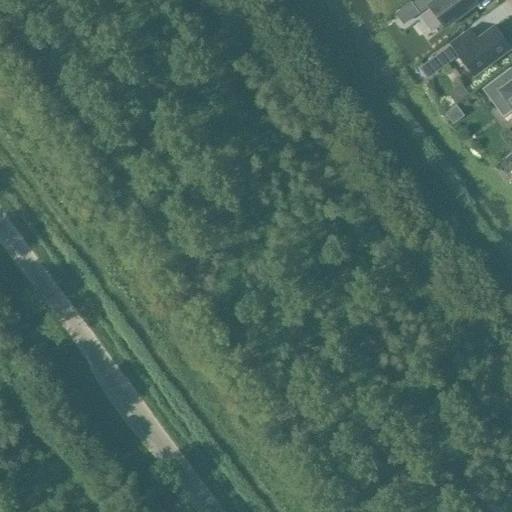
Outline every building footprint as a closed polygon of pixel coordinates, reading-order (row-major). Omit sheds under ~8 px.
[(460,15),(477,2),(475,0),(415,0),(412,3),(419,13),(427,7),(442,27),(447,24),(449,28),(462,18),(460,15)] [(473,74),(510,47),(495,26),(477,39),(470,30),(451,43),(459,54),(473,74)] [(446,64),(438,53),(422,65),(430,75),(446,64)] [(500,90),(511,106),(511,66),(483,88),(491,98),(500,90)] [(456,105),(445,113),(453,123),(463,116),(456,105)]
